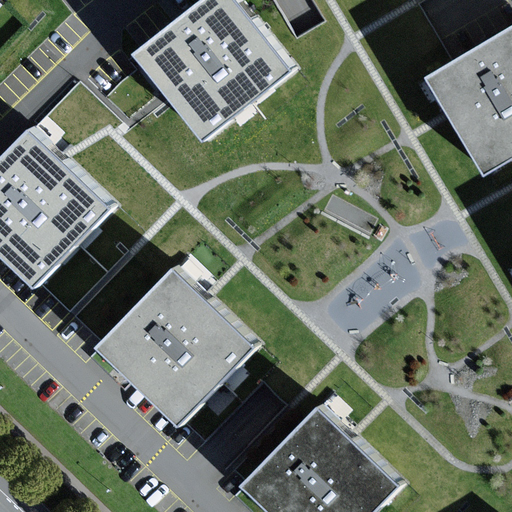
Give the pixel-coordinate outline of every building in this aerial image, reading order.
[(200,0),(140,46),(212,138),(298,71),(242,0),(200,0)] [(511,166),(511,30),(431,78),(490,179),(511,166)] [(38,128),(0,164),(0,246),(36,283),(115,206),(38,128)] [(262,346),(177,264),(100,343),(185,425),(262,346)] [(378,511),(404,486),(322,407),(252,479),(285,511),(378,511)]
